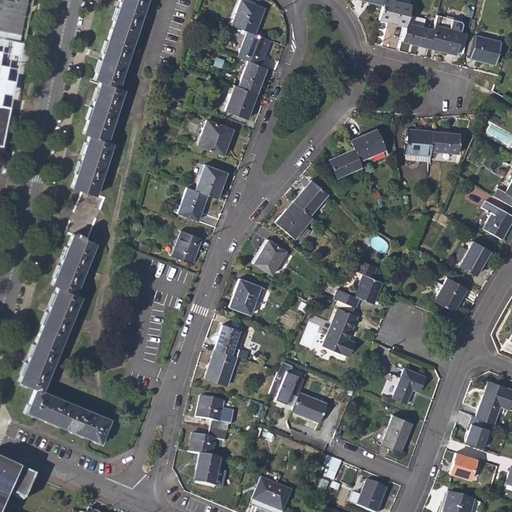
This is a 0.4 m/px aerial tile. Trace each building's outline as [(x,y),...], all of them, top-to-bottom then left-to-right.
[(0,0),(0,141),(7,108),(0,106),(0,30),(7,32),(11,13),(20,15),(18,21),(22,22),(24,16),(27,0),(0,0)] [(71,188),(82,191),(95,195),(112,143),(106,141),(123,90),(117,88),(146,0),(120,0),(93,79),(100,81),(82,133),(88,135),(71,188)] [(242,0),(240,0),(230,25),(242,29),(247,31),(254,34),(264,7),(242,0)] [(379,20),(405,27),(406,24),(408,15),(411,5),(390,0),(383,0),(382,6),(379,20)] [(0,30),(0,36),(18,40),(22,22),(18,21),(20,15),(11,13),(7,32),(0,30)] [(408,15),(406,24),(423,28),(425,20),(408,15)] [(433,30),(428,48),(454,54),(455,50),(460,32),(455,30),(457,20),(436,15),(433,30)] [(402,41),(428,48),(433,30),(423,28),(406,24),(405,27),(402,41)] [(260,65),(270,40),(254,34),(247,31),(237,57),(247,60),(260,65)] [(467,34),(460,32),(455,50),(462,53),(467,34)] [(469,59),(495,65),(500,42),(475,35),(469,59)] [(247,60),(237,86),(256,94),(266,68),(260,65),(247,60)] [(246,119),(250,109),(247,108),(250,101),(253,103),(256,94),(237,86),(234,85),(224,111),(246,119)] [(196,145),(219,154),(222,144),(225,145),(231,129),(206,120),(196,145)] [(375,128),(349,140),(353,148),(358,161),(384,149),(375,128)] [(403,153),(428,156),(429,151),(430,131),(406,129),(403,153)] [(459,134),(430,131),(429,151),(457,153),(459,134)] [(335,177),(360,166),(358,161),(353,148),(328,159),(335,177)] [(218,185),(220,186),(225,172),(204,164),(193,190),(203,194),(206,195),(213,197),(218,185)] [(511,179),(505,192),(498,188),(493,197),(511,207),(511,179)] [(305,189),(303,188),(292,201),(293,203),(309,216),(326,195),(311,183),(305,189)] [(199,206),(203,194),(193,190),(187,187),(176,213),(196,220),(202,207),(199,206)] [(72,234),(86,240),(103,199),(95,195),(82,191),(66,231),(72,234)] [(482,228),(501,239),(511,219),(511,215),(485,200),(480,208),(491,213),(482,228)] [(281,215),(282,217),(293,203),(292,201),(281,215)] [(282,217),(281,215),(274,223),(298,243),(309,230),(304,226),(311,217),(309,216),(293,203),(282,217)] [(171,256),(192,264),(201,239),(180,231),(171,256)] [(95,243),(86,240),(72,234),(51,284),(57,287),(18,381),(35,388),(25,411),(100,442),(109,420),(41,391),(81,297),(74,294),(95,243)] [(267,240),(262,248),(263,250),(259,256),(257,256),(252,264),(270,275),(285,251),(267,240)] [(458,264),(476,274),(489,251),(472,241),(458,264)] [(336,289),(332,298),(354,307),(358,298),(372,304),(381,283),(371,279),(375,269),(356,261),(352,271),(361,275),(352,296),(336,289)] [(433,300),(453,311),(466,289),(446,277),(433,300)] [(239,279),(232,298),(235,299),(232,308),(249,314),(259,287),(239,279)] [(324,296),(317,292),(312,302),(318,306),(324,296)] [(347,355),(351,345),(345,343),(347,339),(356,317),(337,309),(322,345),(347,355)] [(247,352),(238,349),(233,347),(239,331),(222,326),(213,349),(236,357),(244,360),(247,352)] [(233,347),(238,349),(244,333),(239,331),(233,347)] [(225,386),(236,357),(213,349),(204,378),(225,386)] [(292,365),(281,361),(266,396),(285,404),(286,401),(289,393),(296,396),(304,378),(289,373),(292,365)] [(391,398),(405,403),(410,389),(418,391),(424,376),(404,368),(391,398)] [(493,423),(500,405),(501,400),(510,403),(511,398),(511,388),(488,381),(475,416),(493,423)] [(290,411),(307,418),(308,416),(319,421),(326,403),(298,392),(296,396),(292,407),(290,411)] [(286,401),(285,404),(292,407),(296,396),(289,393),(286,401)] [(210,420),(209,428),(225,432),(231,403),(200,397),(196,416),(210,420)] [(500,405),(508,408),(510,403),(501,400),(500,405)] [(380,445),(399,452),(411,423),(393,415),(380,445)] [(470,422),(464,441),(484,447),(489,427),(470,422)] [(192,433),(188,452),(199,454),(211,457),(216,439),(224,440),(225,432),(209,428),(207,436),(192,433)] [(448,473),(473,481),(480,460),(455,452),(448,473)] [(213,487),(219,459),(211,457),(199,454),(195,470),(198,470),(195,482),(213,487)] [(0,511),(0,506),(6,493),(23,500),(34,475),(0,460),(0,511)] [(328,472),(335,475),(340,463),(333,460),(328,472)] [(256,510),(261,511),(280,511),(289,490),(259,478),(251,499),(259,503),(256,510)] [(355,505),(372,511),(374,511),(385,488),(365,480),(355,505)] [(355,503),(359,494),(353,491),(349,500),(355,503)] [(441,511),(469,511),(473,500),(447,492),(441,511)]
